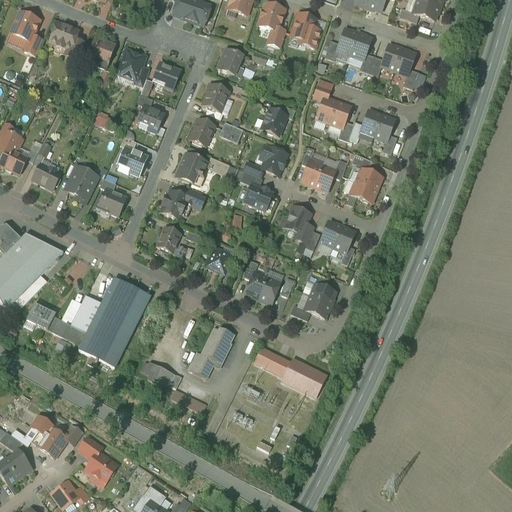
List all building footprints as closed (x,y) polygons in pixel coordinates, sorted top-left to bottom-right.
[(210,9),(185,0),(179,0),(173,17),(185,21),(184,22),(203,29),(210,9)] [(231,0),(227,12),(246,18),(252,0),(231,0)] [(356,0),(354,6),(361,8),(361,7),(368,9),(371,0),(356,0)] [(371,0),(368,9),(374,12),(374,13),(381,15),(385,0),(371,0)] [(418,0),(417,3),(438,10),(440,3),(441,4),(442,0),(418,0)] [(438,10),(417,3),(413,16),(419,18),(434,24),(437,17),(436,17),(438,10)] [(284,13),(268,7),(264,9),(263,14),(262,13),(259,21),(260,21),(255,36),(256,36),(258,28),(272,33),(267,47),(281,51),(286,34),(277,31),(279,26),(281,26),(283,19),(282,19),(284,13)] [(413,16),(402,12),(399,21),(416,27),(419,18),(413,16)] [(40,24),(19,15),(10,36),(28,44),(30,45),(33,38),(40,24)] [(316,22),(298,17),(291,40),(300,42),(299,44),(307,47),(308,47),(313,32),(316,22)] [(78,34),(57,26),(52,39),(57,41),(58,44),(56,47),(57,50),(62,51),(64,50),(64,49),(70,52),(71,52),(75,42),(78,34)] [(321,35),(313,32),(308,47),(307,47),(306,49),(315,52),(317,43),(318,43),(321,35)] [(339,47),(337,54),(350,59),(358,38),(351,35),(351,34),(345,32),(339,47)] [(33,38),(30,45),(28,44),(24,54),(36,59),(43,43),(33,38)] [(364,40),(358,38),(350,59),(363,63),(366,57),(371,41),(364,39),(364,40)] [(115,48),(95,40),(88,57),(96,60),(97,58),(99,59),(109,63),(108,65),(109,65),(115,48)] [(86,46),(75,42),(71,52),(70,52),(68,58),(79,63),(86,46)] [(320,59),(325,60),(330,45),(326,44),(320,59)] [(325,60),(324,61),(334,64),(337,54),(339,47),(330,44),(330,45),(325,60)] [(395,50),(389,48),(383,63),(381,69),(381,70),(394,74),(401,53),(395,51),(395,50)] [(226,52),(217,72),(234,79),(232,78),(235,69),(238,70),(242,59),(226,52)] [(145,60),(127,53),(116,82),(117,79),(118,79),(120,78),(136,83),(136,84),(141,70),(145,60)] [(408,56),(401,53),(394,74),(407,79),(409,72),(415,57),(408,55),(408,56)] [(337,54),(334,64),(343,68),(347,66),(350,59),(337,54)] [(267,60),(254,56),(252,64),(265,68),(267,60)] [(366,57),(363,63),(360,70),(359,73),(368,77),(374,60),(366,57)] [(109,63),(99,59),(96,68),(95,67),(95,68),(106,72),(108,67),(109,67),(109,65),(108,65),(109,63)] [(360,70),(363,63),(350,59),(347,66),(360,70)] [(374,60),(368,77),(377,80),(381,70),(381,69),(383,63),(374,60)] [(159,66),(153,81),(165,86),(164,90),(173,93),(181,74),(159,66)] [(141,70),(136,84),(136,83),(135,86),(143,89),(146,82),(150,73),(141,70)] [(409,72),(407,79),(403,89),(413,93),(419,76),(409,72)] [(110,76),(104,74),(100,84),(106,87),(110,76)] [(143,89),(140,97),(147,100),(153,84),(146,82),(143,89)] [(318,89),(330,93),(332,87),(320,83),(318,89)] [(106,87),(100,84),(98,91),(104,93),(106,87)] [(229,95),(209,86),(205,95),(207,96),(202,109),(220,116),(229,95)] [(330,93),(318,89),(313,101),(323,104),(324,100),(327,101),(330,93)] [(140,97),(137,107),(143,109),(149,111),(153,103),(147,100),(140,97)] [(327,101),(324,100),(323,104),(320,111),(318,111),(317,115),(318,117),(316,122),(329,127),(337,105),(327,101)] [(350,110),(337,105),(329,127),(342,131),(342,132),(345,125),(350,110)] [(295,114),(280,107),(277,115),(287,119),(286,120),(292,122),(295,114)] [(143,109),(137,124),(149,130),(148,133),(156,137),(164,117),(149,111),(143,109)] [(277,115),(269,112),(261,132),(267,134),(267,136),(271,137),(273,137),(278,139),(286,120),(287,119),(277,115)] [(363,128),(360,135),(361,135),(373,140),(381,118),(381,119),(374,117),(375,116),(368,113),(363,128)] [(388,122),(381,119),(382,118),(381,118),(373,140),(386,145),(387,145),(389,138),(395,123),(388,121),(388,122)] [(215,130),(198,123),(193,134),(192,134),(188,142),(206,150),(215,130)] [(242,133),(225,125),(222,133),(233,138),(231,143),(237,146),(242,133)] [(345,125),(342,132),(342,131),(338,142),(347,145),(348,142),(353,128),(345,125)] [(354,125),(353,128),(348,142),(357,146),(361,135),(360,135),(363,128),(354,125)] [(7,133),(2,131),(0,135),(0,142),(2,144),(6,135),(8,136),(11,130),(9,129),(7,133)] [(231,143),(233,138),(222,133),(219,138),(231,143)] [(8,136),(6,135),(2,144),(0,148),(0,155),(5,157),(7,152),(14,155),(21,142),(20,142),(19,140),(15,138),(12,138),(8,136)] [(389,138),(387,145),(386,145),(382,155),(391,158),(397,141),(389,138)] [(136,145),(124,140),(120,149),(125,151),(133,154),(136,145)] [(50,150),(43,147),(38,157),(45,160),(50,150)] [(40,151),(34,148),(31,154),(37,157),(40,151)] [(286,158),(265,149),(261,158),(266,160),(264,165),(261,172),(277,179),(280,172),(281,172),(283,171),(284,167),(284,166),(283,165),(286,158)] [(314,153),(308,150),(301,167),(307,169),(309,163),(310,164),(314,153)] [(133,154),(125,151),(119,166),(131,172),(130,175),(138,179),(146,160),(133,154)] [(14,155),(7,152),(5,157),(0,166),(0,167),(19,177),(26,163),(27,162),(14,155)] [(37,157),(31,154),(27,162),(26,163),(32,166),(37,157)] [(199,162),(185,156),(180,167),(182,167),(176,180),(175,179),(175,180),(190,187),(188,190),(189,191),(191,186),(199,189),(203,181),(205,181),(205,180),(203,179),(208,167),(198,163),(199,162)] [(372,165),(355,158),(351,166),(356,168),(355,170),(360,172),(361,172),(367,174),(368,172),(368,173),(372,165)] [(229,168),(214,162),(210,172),(225,179),(229,168)] [(310,164),(309,163),(307,169),(301,185),(307,187),(308,186),(314,189),(322,169),(310,164)] [(339,163),(335,174),(333,180),(340,183),(347,166),(339,163)] [(257,169),(247,165),(243,174),(244,175),(251,178),(260,181),(263,175),(258,173),(257,169)] [(61,177),(40,167),(32,184),(40,188),(40,187),(53,193),(61,177)] [(322,169),(314,189),(321,192),(320,193),(327,195),(333,180),(335,174),(322,169)] [(98,180),(77,170),(69,185),(72,186),(68,194),(77,199),(78,198),(87,202),(98,180)] [(367,174),(361,172),(360,172),(355,185),(376,193),(378,187),(379,187),(382,181),(367,174)] [(251,178),(244,175),(240,185),(247,188),(251,178)] [(260,181),(251,178),(247,188),(251,189),(252,188),(259,191),(262,182),(260,181)] [(116,187),(103,182),(99,190),(105,193),(105,192),(112,195),(116,187)] [(376,193),(355,185),(350,198),(356,200),(371,207),(374,200),(373,200),(376,193)] [(259,191),(252,188),(251,189),(244,205),(265,214),(272,196),(268,195),(268,194),(263,192),(259,191)] [(112,195),(105,192),(105,193),(99,208),(111,213),(110,217),(118,220),(126,201),(112,195)] [(206,200),(189,193),(186,201),(188,202),(186,207),(191,209),(200,213),(206,200)] [(170,194),(167,201),(165,200),(162,208),(163,208),(160,215),(179,223),(179,222),(180,219),(184,211),(186,207),(188,202),(186,201),(170,194)] [(356,200),(350,198),(345,207),(352,210),(356,200)] [(186,221),(191,209),(186,207),(184,211),(180,219),(186,221)] [(310,217),(293,210),(289,221),(283,219),(279,228),(295,235),(301,237),(305,227),(310,217)] [(342,230),(329,224),(320,245),(333,250),(343,228),(342,228),(342,230)] [(314,231),(305,227),(301,237),(295,235),(292,241),(298,243),(299,239),(302,240),(303,238),(309,241),(312,234),(314,231)] [(20,242),(6,228),(0,229),(0,252),(5,257),(20,242)] [(355,236),(342,230),(343,228),(333,250),(330,258),(333,250),(345,256),(346,256),(349,250),(355,236)] [(181,237),(165,230),(156,250),(183,262),(187,252),(178,249),(177,251),(175,250),(181,237)] [(201,239),(188,234),(185,241),(198,246),(201,239)] [(307,247),(305,251),(313,254),(320,237),(312,234),(307,247)] [(63,256),(25,237),(20,242),(5,257),(0,262),(0,303),(3,310),(10,310),(63,256)] [(309,241),(303,238),(302,240),(299,239),(298,243),(307,247),(309,241)] [(346,256),(345,256),(341,266),(347,269),(355,252),(349,250),(346,256)] [(213,251),(206,269),(224,277),(228,266),(232,259),(229,258),(213,251)] [(228,266),(233,268),(238,255),(232,252),(229,258),(232,259),(228,266)] [(258,267),(249,263),(242,280),(251,283),(254,276),(258,267)] [(254,276),(251,283),(245,296),(258,301),(257,304),(258,304),(267,281),(270,274),(269,274),(266,281),(256,277),(254,276)] [(328,282),(311,275),(308,284),(315,287),(324,291),(328,282)] [(80,350),(78,353),(91,359),(87,366),(93,369),(96,362),(114,371),(150,299),(114,281),(87,336),(80,350)] [(267,281),(258,304),(259,302),(271,307),(280,286),(267,281)] [(287,281),(280,297),(288,300),(294,284),(287,281)] [(324,291),(315,287),(310,300),(330,309),(335,296),(324,291)] [(330,309),(310,300),(302,297),(310,300),(304,312),(304,313),(311,316),(325,322),(330,309)] [(55,317),(34,307),(27,320),(36,325),(35,327),(47,333),(54,320),(55,317)] [(304,312),(294,308),(290,317),(307,324),(311,316),(304,313),(304,312)] [(87,336),(54,320),(47,333),(80,350),(87,336)] [(214,331),(201,357),(215,364),(221,367),(229,351),(229,349),(234,338),(220,331),(218,333),(214,331)] [(290,366),(261,351),(254,366),(283,380),(290,366)] [(215,364),(201,357),(192,375),(206,382),(215,364)] [(149,365),(143,376),(149,379),(154,368),(149,365)] [(175,379),(154,368),(149,379),(147,382),(163,390),(164,387),(170,390),(175,379)] [(84,436),(71,428),(62,440),(67,443),(67,444),(74,449),(84,436)] [(62,440),(51,432),(38,450),(54,461),(67,444),(67,443),(62,440)] [(21,445),(6,435),(0,443),(0,444),(14,455),(21,445)] [(87,442),(79,452),(93,462),(98,456),(98,457),(101,452),(87,442)] [(18,455),(0,468),(0,476),(9,489),(17,482),(16,481),(29,472),(29,473),(31,472),(18,455)] [(98,457),(98,456),(93,462),(86,473),(105,486),(116,469),(98,457)] [(67,485),(52,496),(63,511),(78,502),(82,506),(79,501),(67,485)] [(86,496),(79,501),(82,506),(90,500),(82,489),(81,489),(86,496)]
